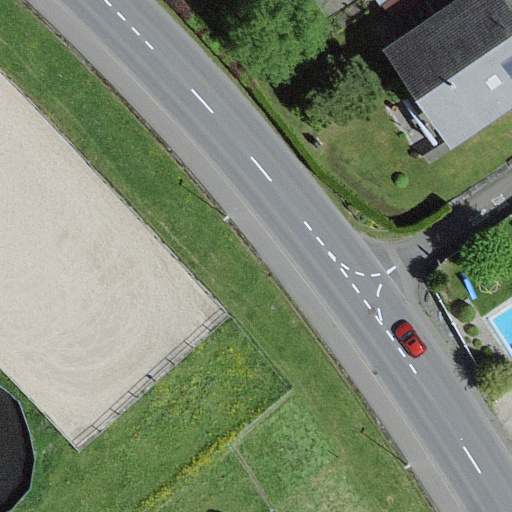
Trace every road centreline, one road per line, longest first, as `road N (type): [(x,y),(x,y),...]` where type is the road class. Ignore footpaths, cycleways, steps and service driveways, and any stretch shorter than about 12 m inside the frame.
road 1 (tertiary): [(104,0),(363,289)]
road 2 (tertiary): [(363,289),(501,511)]
road 3 (residential): [(363,289),(511,191)]
